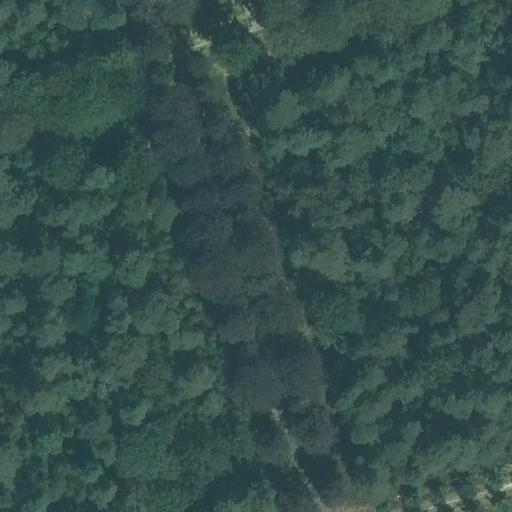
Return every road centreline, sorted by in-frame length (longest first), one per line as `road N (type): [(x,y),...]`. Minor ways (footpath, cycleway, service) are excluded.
road 1 (track): [(175,53),(0,115)]
road 2 (track): [(175,53),(333,0)]
